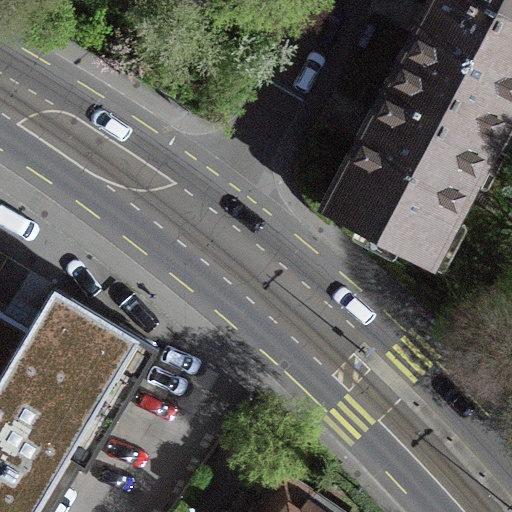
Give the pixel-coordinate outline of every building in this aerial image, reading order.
[(493,145),(511,107),(511,21),(471,0),(433,0),(421,23),(386,89),(493,145)] [(511,0),(471,0),(511,21),(511,0)] [(493,145),(386,89),(366,127),(325,207),(431,263),(493,145)] [(51,511),(80,464),(86,468),(159,347),(54,284),(28,327),(0,309),(0,511),(51,511)] [(330,511),(284,480),(261,511),(330,511)]
